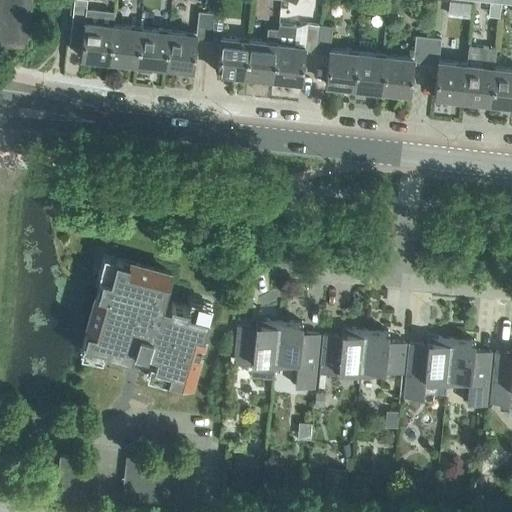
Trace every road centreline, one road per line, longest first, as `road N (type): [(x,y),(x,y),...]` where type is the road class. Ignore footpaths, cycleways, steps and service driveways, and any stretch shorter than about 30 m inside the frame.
road 1 (tertiary): [(414,159),(82,119)]
road 2 (residential): [(0,429),(113,440),(148,424),(213,428)]
road 3 (residential): [(244,264),(402,279)]
road 4 (residential): [(402,279),(414,159)]
